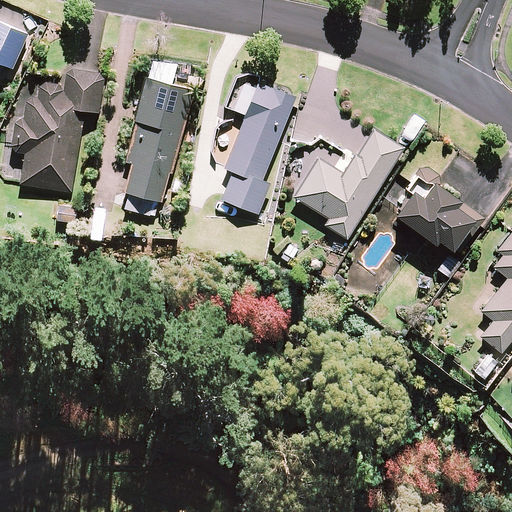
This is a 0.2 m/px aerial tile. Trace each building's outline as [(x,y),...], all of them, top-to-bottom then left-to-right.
[(27,36),(0,22),(0,76),(5,67),(10,69),(27,36)] [(167,69),(152,65),(149,78),(141,76),(130,120),(134,121),(124,161),(130,163),(122,191),(127,193),(123,209),(148,215),(152,200),(162,203),(191,90),(163,83),(167,69)] [(102,75),(65,68),(62,86),(27,81),(16,150),(24,152),(19,183),(70,192),(83,111),(96,113),(102,75)] [(254,82),(242,114),(245,115),(224,168),(231,171),(220,200),(256,214),(268,183),(260,180),(293,97),(254,82)] [(342,173),(325,162),(310,153),(299,170),(306,174),(292,197),(327,219),(323,225),(345,239),(401,149),(369,129),(342,173)] [(407,192),(392,213),(415,229),(403,246),(417,256),(427,242),(433,246),(436,242),(449,251),(466,228),(473,232),(481,221),(462,208),(460,210),(453,205),(456,201),(436,187),(443,178),(421,163),(403,189),(407,192)] [(511,229),(486,262),(503,276),(477,309),(490,319),(477,335),(499,352),(511,335),(511,229)] [(495,363),(485,355),(472,371),(482,379),(495,363)]
